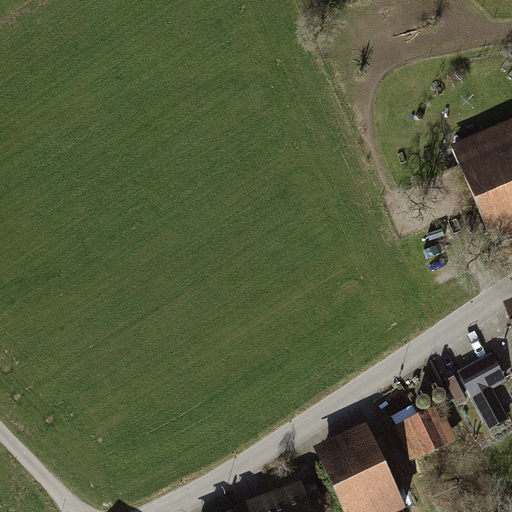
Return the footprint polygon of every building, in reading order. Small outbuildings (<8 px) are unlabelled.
[(511,121),(446,149),(490,250),(511,240),(511,121)] [(492,358),(461,375),(491,431),(507,422),(491,391),(506,383),(492,358)] [(437,409),(391,431),(407,465),(453,444),(437,409)] [(401,511),(364,428),(310,451),(337,511),(401,511)] [(314,511),(303,484),(236,510),(236,511),(314,511)]
